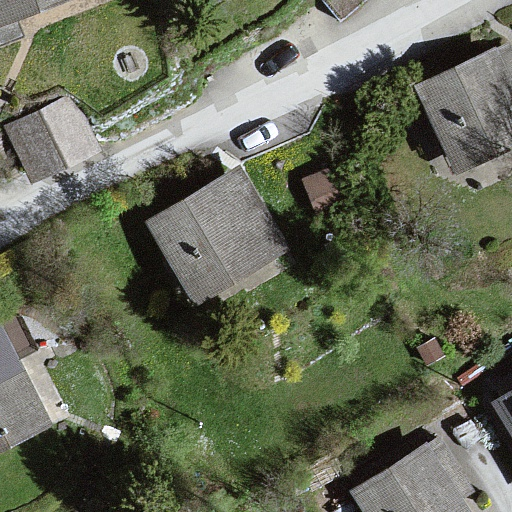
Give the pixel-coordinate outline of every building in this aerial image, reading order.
[(0,0),(0,11),(6,22),(90,0),(0,0)] [(511,47),(420,95),(464,178),(511,161),(511,47)] [(24,167),(94,146),(77,90),(7,111),(24,167)] [(241,172),(154,223),(208,297),(294,242),(241,172)] [(0,334),(0,443),(43,423),(0,334)] [(487,511),(443,439),(358,490),(372,511),(487,511)]
